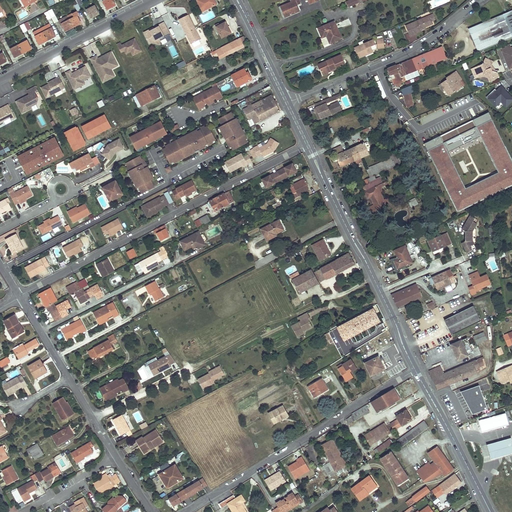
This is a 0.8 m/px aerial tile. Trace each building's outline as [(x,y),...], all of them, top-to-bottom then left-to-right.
[(76,0),(71,0),(77,11),(81,9),(79,6),(76,0)] [(113,0),(105,0),(103,2),(106,8),(108,7),(110,9),(116,5),(113,0)] [(198,0),(197,1),(200,5),(204,3),(207,9),(217,4),(214,0),(198,0)] [(290,0),(291,2),(280,6),(282,12),(284,11),(286,17),(300,11),(297,5),(296,1),(298,0),(290,0)] [(348,8),(359,3),(357,0),(350,0),(346,2),(348,8)] [(95,6),(86,10),(90,16),(92,15),(93,18),(99,14),(95,6)] [(18,15),(21,20),(30,14),(27,9),(18,15)] [(58,20),(52,9),(49,11),(48,11),(52,18),(54,22),(58,20)] [(511,10),(468,28),(469,31),(511,12),(511,10)] [(511,12),(469,31),(478,52),(511,37),(511,12)] [(77,16),(69,19),(74,27),(79,25),(78,23),(80,22),(77,16)] [(430,16),(406,26),(411,37),(418,34),(418,33),(425,30),(424,28),(426,27),(433,24),(432,22),(430,16)] [(74,27),(69,19),(62,23),(65,29),(67,28),(68,30),(74,27)] [(216,25),(217,27),(216,28),(222,38),(232,33),(229,27),(228,27),(226,22),(220,25),(219,23),(216,25)] [(334,22),(318,29),(322,37),(328,35),(329,37),(327,37),(330,43),(341,38),(334,22)] [(52,28),(44,32),(48,40),(54,38),(53,35),(55,34),(52,28)] [(44,32),(36,36),(38,42),(40,41),(42,44),(48,40),(44,32)] [(122,56),(131,52),(133,57),(142,52),(135,38),(122,45),(121,42),(116,44),(122,56)] [(240,38),(221,47),(225,56),(244,46),(240,38)] [(378,38),(376,38),(377,48),(384,47),(384,39),(378,39),(378,38)] [(373,40),(354,48),(358,58),(365,55),(365,52),(367,51),(368,52),(373,50),(371,47),(375,45),(373,40)] [(27,41),(19,45),(24,53),(30,50),(28,48),(31,47),(27,41)] [(19,45),(11,49),(14,55),(16,54),(17,57),(24,53),(19,45)] [(504,46),(501,47),(509,67),(511,65),(511,47),(511,48),(505,50),(504,46)] [(447,58),(442,47),(413,59),(418,70),(447,58)] [(112,54),(111,52),(98,59),(100,62),(104,60),(103,58),(112,54)] [(66,58),(68,64),(82,59),(83,62),(85,62),(82,53),(66,58)] [(106,78),(113,74),(111,70),(111,68),(118,65),(112,54),(103,58),(104,60),(100,62),(98,59),(97,56),(91,59),(99,74),(103,72),(106,78)] [(341,55),(321,64),(323,68),(321,69),(323,74),(328,71),(328,72),(345,65),(341,55)] [(493,61),(485,58),(484,62),(484,63),(471,69),(474,75),(476,74),(478,78),(483,75),(488,77),(490,82),(494,80),(494,78),(499,75),(498,72),(494,71),(492,70),(491,68),(492,67),(491,65),(493,61)] [(413,59),(387,69),(390,75),(394,73),(396,78),(392,79),(395,85),(403,82),(401,77),(403,76),(418,70),(413,59)] [(91,77),(85,67),(75,72),(77,75),(74,77),(72,74),(71,71),(66,73),(75,89),(81,87),(79,83),(83,81),(91,77)] [(247,73),(245,69),(225,79),(226,82),(226,83),(231,80),(231,79),(232,78),(233,77),(238,87),(252,79),(249,74),(248,75),(247,73)] [(446,78),(447,79),(442,83),(445,86),(444,89),(445,91),(449,97),(456,92),(452,86),(459,81),(462,80),(456,71),(446,78)] [(115,77),(113,74),(106,78),(103,72),(99,74),(103,83),(115,77)] [(60,78),(40,86),(46,99),(55,95),(66,91),(60,78)] [(452,86),(456,92),(463,87),(459,81),(452,86)] [(38,91),(36,86),(27,91),(30,95),(29,95),(29,96),(26,98),(26,97),(16,102),(22,113),(32,109),(31,107),(37,104),(39,99),(35,92),(38,91)] [(217,86),(193,98),(198,108),(204,104),(207,103),(208,106),(215,102),(213,100),(216,99),(222,95),(217,86)] [(402,88),(406,107),(413,106),(411,93),(413,93),(412,86),(402,88)] [(506,108),(511,102),(511,97),(500,86),(496,91),(494,89),(485,99),(496,109),(501,104),(506,108)] [(160,96),(155,87),(138,95),(137,92),(133,94),(139,107),(142,106),(147,104),(147,103),(160,96)] [(340,93),(315,104),(317,107),(321,118),(341,110),(338,102),(331,105),(328,107),(326,103),(330,101),(330,102),(337,99),(337,98),(341,96),(340,93)] [(256,124),(280,111),(272,95),(262,100),(264,105),(255,110),(253,105),(244,110),(249,120),(253,118),(256,124)] [(16,118),(9,105),(5,107),(5,108),(0,111),(0,122),(10,118),(11,120),(16,118)] [(73,117),(79,113),(75,107),(69,111),(73,117)] [(235,120),(231,113),(220,119),(223,126),(220,128),(224,136),(226,135),(227,138),(227,142),(230,147),(231,146),(233,149),(246,142),(244,139),(246,138),(236,119),(235,120)] [(424,142),(454,213),(511,188),(511,164),(490,114),(424,142)] [(81,127),(88,141),(112,129),(105,115),(81,127)] [(162,123),(130,139),(135,148),(166,132),(162,123)] [(64,132),(73,153),(87,147),(78,126),(64,132)] [(166,146),(167,148),(164,150),(170,163),(174,161),(175,162),(195,152),(194,151),(196,149),(201,149),(212,143),(211,141),(215,140),(208,127),(205,129),(204,127),(166,146)] [(369,127),(363,130),(368,140),(373,138),(369,127)] [(166,132),(135,148),(136,150),(167,134),(166,132)] [(255,160),(279,148),(273,137),(249,150),(255,160)] [(18,156),(27,176),(65,159),(56,139),(18,156)] [(124,148),(119,139),(108,145),(102,154),(109,159),(113,153),(114,152),(124,148)] [(340,146),(333,149),(341,166),(354,160),(361,157),(368,154),(364,143),(343,152),(340,146)] [(89,153),(72,162),(75,167),(77,171),(84,167),(84,166),(85,166),(89,164),(91,168),(95,166),(89,153)] [(252,162),(249,156),(244,158),(242,154),(225,163),(230,173),(241,167),(240,166),(242,165),(242,166),(243,168),(248,165),(247,165),(252,162)] [(145,164),(143,159),(141,160),(140,157),(127,164),(129,167),(127,168),(137,187),(139,186),(142,193),(153,187),(150,180),(153,178),(149,170),(147,171),(145,168),(145,164)] [(392,158),(377,165),(380,171),(398,163),(396,157),(392,158)] [(289,176),(297,172),(296,169),(294,168),(295,166),(293,163),(290,165),(290,167),(288,166),(285,168),(289,176)] [(377,165),(367,169),(370,176),(380,171),(377,165)] [(286,177),(289,176),(285,168),(278,172),(278,173),(283,171),(286,177)] [(300,174),(290,180),(299,196),(308,191),(304,185),(306,184),(300,174)] [(267,188),(275,183),(271,175),(267,177),(267,179),(265,178),(262,180),(264,183),(266,183),(265,185),(267,188)] [(106,184),(101,186),(106,194),(107,195),(109,194),(110,197),(111,197),(113,200),(123,195),(116,180),(108,184),(106,184)] [(378,180),(365,186),(367,189),(365,190),(368,198),(371,196),(375,205),(384,201),(380,192),(377,185),(380,184),(378,180)] [(192,181),(176,189),(181,198),(186,195),(191,192),(191,193),(197,190),(192,181)] [(380,184),(377,185),(380,192),(382,191),(382,186),(388,184),(386,181),(380,184)] [(14,191),(9,193),(15,205),(19,202),(23,201),(33,195),(28,186),(15,193),(14,191)] [(176,189),(173,191),(177,200),(181,198),(176,189)] [(234,202),(229,192),(224,194),(210,201),(215,212),(229,204),(234,202)] [(169,193),(165,195),(165,196),(169,204),(174,202),(170,195),(169,193)] [(161,197),(143,207),(145,211),(147,210),(150,215),(166,207),(165,206),(169,204),(165,196),(161,198),(161,197)] [(8,198),(0,202),(0,213),(0,214),(6,211),(7,212),(12,210),(8,203),(10,202),(8,198)] [(405,202),(408,209),(418,205),(415,198),(405,202)] [(269,208),(277,204),(275,199),(267,203),(269,208)] [(75,208),(68,212),(73,223),(91,213),(86,204),(76,209),(75,208)] [(424,209),(406,211),(407,221),(425,219),(424,209)] [(208,215),(200,219),(203,225),(211,221),(208,215)] [(44,223),(39,226),(43,234),(63,224),(58,216),(51,220),(44,223)] [(475,219),(470,216),(463,228),(465,230),(465,231),(464,241),(461,243),(466,253),(471,250),(469,247),(474,244),(472,241),(472,231),(477,224),(473,222),(475,219)] [(118,219),(102,228),(105,234),(108,233),(109,235),(117,231),(123,228),(118,219)] [(200,219),(195,222),(198,228),(203,225),(200,219)] [(449,229),(459,225),(456,219),(447,223),(449,229)] [(284,230),(281,224),(279,225),(277,222),(261,229),(267,241),(275,236),(274,235),(276,234),(284,230)] [(165,225),(158,228),(159,231),(157,233),(161,241),(170,236),(166,228),(167,228),(165,225)] [(200,232),(197,233),(199,236),(204,246),(206,245),(200,232)] [(196,233),(181,241),(185,250),(192,246),(195,245),(196,247),(197,249),(204,246),(199,236),(197,237),(196,233)] [(427,241),(431,254),(452,246),(447,233),(427,241)] [(13,254),(24,249),(16,234),(5,239),(13,254)] [(79,240),(62,248),(67,257),(74,254),(81,250),(80,248),(83,246),(79,240)] [(331,254),(323,240),(312,245),(320,260),(331,254)] [(405,245),(395,250),(398,258),(393,260),(397,268),(406,264),(406,265),(413,262),(405,245)] [(264,257),(273,252),(271,247),(261,252),(264,257)] [(133,248),(127,251),(131,258),(137,255),(133,248)] [(158,253),(139,263),(144,272),(151,269),(160,264),(158,262),(162,260),(158,253)] [(355,264),(349,253),(337,260),(321,269),(326,279),(336,274),(355,264)] [(45,258),(25,268),(30,278),(38,274),(38,273),(45,269),(45,268),(49,266),(45,258)] [(108,259),(97,265),(99,269),(100,268),(102,272),(101,272),(104,277),(115,271),(108,259)] [(326,279),(321,269),(315,272),(321,282),(326,279)] [(319,283),(312,270),(310,271),(292,280),(299,294),(319,283)] [(446,271),(432,277),(437,289),(451,283),(446,271)] [(487,274),(471,281),(475,290),(491,283),(487,274)] [(85,279),(78,283),(81,289),(83,288),(88,285),(85,279)] [(159,289),(155,281),(146,286),(150,293),(151,293),(153,295),(156,301),(164,297),(160,289),(159,289)] [(75,283),(67,288),(70,295),(75,292),(81,289),(78,283),(76,284),(75,283)] [(81,289),(75,292),(82,303),(88,300),(88,299),(96,295),(98,299),(105,295),(99,284),(90,288),(90,289),(85,292),(83,288),(81,289)] [(416,284),(391,295),(397,307),(421,296),(416,284)] [(51,288),(40,294),(47,307),(55,303),(58,301),(51,288)] [(337,295),(333,288),(329,291),(333,299),(343,293),(342,291),(337,295)] [(55,303),(47,307),(49,311),(50,310),(56,321),(69,314),(66,309),(65,307),(67,306),(68,308),(72,306),(69,300),(57,306),(55,303)] [(114,303),(94,313),(98,322),(108,318),(113,315),(114,317),(120,314),(114,303)] [(473,306),(445,320),(452,334),(480,320),(473,306)] [(381,322),(374,308),(339,327),(346,340),(381,322)] [(309,317),(307,313),(299,317),(301,321),(291,326),(297,337),(304,332),(304,331),(312,327),(309,322),(308,319),(309,317)] [(19,323),(15,314),(4,321),(8,329),(3,332),(9,341),(22,334),(16,325),(19,323)] [(81,320),(62,330),(66,339),(73,335),(81,331),(81,332),(86,330),(81,320)] [(16,325),(22,334),(25,332),(19,323),(16,325)] [(345,341),(338,327),(329,332),(331,338),(335,345),(345,341)] [(346,340),(339,327),(338,327),(345,341),(346,340)] [(485,335),(484,332),(473,336),(477,343),(487,339),(485,335)] [(390,343),(387,337),(380,340),(383,346),(390,343)] [(467,337),(451,344),(457,360),(474,353),(467,337)] [(39,345),(36,340),(24,346),(23,344),(14,349),(20,359),(28,354),(27,352),(39,345)] [(110,340),(90,350),(94,357),(98,357),(99,357),(114,349),(112,344),(110,340)] [(157,358),(136,367),(142,380),(171,367),(165,354),(157,358)] [(380,359),(379,357),(365,363),(371,376),(387,368),(382,358),(380,359)] [(476,359),(475,360),(476,364),(478,367),(479,367),(484,364),(482,359),(483,358),(483,357),(481,357),(476,359)] [(10,362),(8,358),(0,362),(0,364),(2,367),(10,362)] [(36,378),(48,372),(41,359),(29,366),(36,378)] [(356,367),(351,359),(343,365),(343,366),(339,369),(346,381),(353,377),(351,372),(352,371),(352,370),(356,367)] [(455,369),(445,373),(450,384),(475,373),(473,369),(475,368),(478,367),(476,364),(475,360),(455,369)] [(207,371),(206,367),(194,373),(202,388),(215,382),(213,379),(224,374),(220,365),(207,371)] [(511,365),(497,372),(501,383),(509,380),(511,378),(511,365)] [(440,366),(429,371),(433,378),(444,373),(440,366)] [(450,384),(445,373),(444,373),(433,378),(432,378),(438,389),(450,384)] [(28,386),(23,377),(19,379),(18,378),(3,386),(8,395),(15,391),(23,386),(24,388),(28,386)] [(129,389),(124,379),(119,381),(118,380),(101,388),(106,397),(115,392),(115,394),(123,390),(124,392),(129,389)] [(327,388),(322,379),(308,387),(314,397),(322,392),(321,392),(327,388)] [(475,389),(465,392),(471,410),(481,407),(482,409),(487,408),(479,385),(474,386),(475,389)] [(394,388),(382,395),(389,406),(400,399),(394,388)] [(115,392),(106,397),(107,400),(116,396),(115,394),(115,392)] [(382,395),(371,402),(377,412),(389,406),(382,395)] [(66,402),(63,397),(53,403),(63,420),(70,416),(65,408),(69,406),(66,402)] [(366,405),(352,413),(356,419),(369,411),(366,405)] [(74,413),(70,406),(69,406),(65,408),(70,416),(74,413)] [(288,415),(283,406),(269,413),(274,423),(282,419),(281,418),(288,415)] [(398,419),(390,423),(394,430),(412,419),(406,410),(396,416),(398,419)] [(122,413),(111,419),(120,435),(130,430),(122,413)] [(505,415),(480,421),(483,432),(507,425),(505,415)] [(399,438),(398,439),(402,445),(428,426),(424,420),(399,438)] [(383,424),(365,435),(370,444),(389,433),(383,424)] [(74,436),(69,427),(53,437),(58,445),(74,436)] [(163,442),(156,430),(143,438),(142,437),(137,440),(140,445),(142,444),(144,447),(143,447),(146,452),(150,450),(149,448),(155,445),(155,446),(163,442)] [(333,439),(331,440),(345,465),(347,465),(333,439)] [(390,439),(377,448),(380,452),(393,443),(390,439)] [(511,445),(510,439),(487,446),(491,461),(511,454),(511,445)] [(331,440),(322,445),(335,471),(345,465),(331,440)] [(85,457),(94,452),(88,443),(71,453),(77,463),(85,459),(85,457)] [(8,449),(5,444),(2,445),(0,446),(0,462),(9,458),(5,451),(8,449)] [(429,462),(414,473),(421,483),(423,481),(424,482),(438,475),(442,472),(445,475),(454,469),(437,446),(428,452),(435,462),(436,463),(432,466),(431,465),(429,462)] [(44,455),(40,447),(30,452),(35,460),(44,455)] [(391,452),(380,459),(384,464),(394,456),(391,452)] [(394,456),(384,464),(398,484),(408,477),(394,456)] [(298,461),(289,466),(294,475),(300,471),(301,473),(309,468),(302,457),(297,459),(298,461)] [(61,471),(56,463),(49,467),(49,468),(42,473),(45,479),(47,482),(55,477),(53,475),(61,471)] [(183,478),(175,465),(159,474),(163,480),(164,479),(169,487),(183,478)] [(19,479),(12,466),(2,471),(5,476),(8,480),(6,481),(8,485),(19,479)] [(300,471),(294,475),(296,478),(309,470),(309,468),(301,473),(300,471)] [(286,481),(280,471),(276,473),(277,474),(271,478),(270,477),(265,480),(271,490),(286,481)] [(45,479),(42,473),(36,476),(39,480),(40,482),(45,479)] [(120,481),(116,473),(109,477),(108,475),(103,478),(94,483),(99,493),(120,481)] [(455,474),(436,488),(441,495),(445,492),(446,493),(461,482),(455,474)] [(369,476),(352,488),(360,500),(369,494),(369,495),(378,489),(369,476)] [(169,508),(204,488),(198,479),(164,499),(169,508)] [(32,498),(29,494),(38,489),(34,481),(18,489),(25,502),(32,498)] [(426,487),(402,504),(406,509),(429,491),(426,487)] [(437,497),(441,495),(436,488),(432,491),(437,497)] [(278,506),(271,511),(282,511),(289,506),(297,501),(299,503),(302,501),(298,494),(294,496),(292,492),(288,495),(288,496),(286,497),(287,500),(285,502),(283,499),(280,501),(280,500),(276,503),(278,506)] [(222,508),(228,504),(232,511),(246,511),(244,508),(242,509),(239,504),(241,503),(245,501),(241,495),(236,498),(234,494),(219,504),(222,508)] [(122,500),(122,496),(118,496),(115,499),(114,497),(108,502),(110,504),(110,505),(108,505),(106,507),(107,509),(104,511),(116,511),(117,511),(117,510),(116,509),(119,506),(120,507),(124,503),(122,500)] [(83,503),(85,502),(86,501),(84,497),(75,502),(77,506),(75,507),(77,511),(87,511),(87,510),(83,503)]
